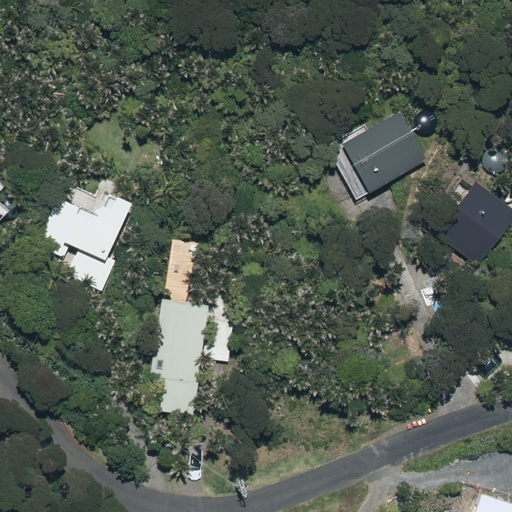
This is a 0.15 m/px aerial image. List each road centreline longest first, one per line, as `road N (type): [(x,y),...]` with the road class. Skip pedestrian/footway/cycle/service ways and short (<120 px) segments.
road 1 (residential): [(511,411),(269,500),(208,511)]
road 2 (residential): [(191,511),(151,508),(101,484),(0,374)]
